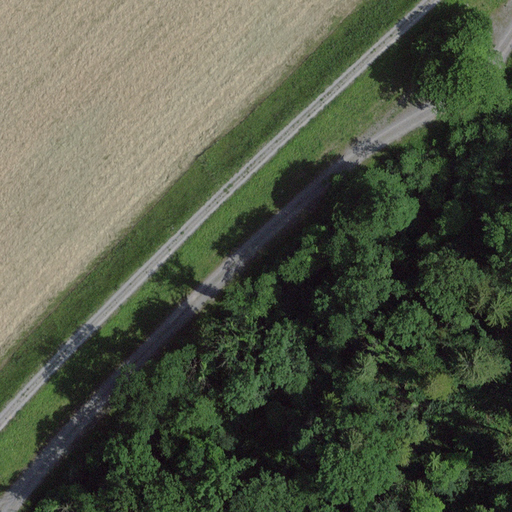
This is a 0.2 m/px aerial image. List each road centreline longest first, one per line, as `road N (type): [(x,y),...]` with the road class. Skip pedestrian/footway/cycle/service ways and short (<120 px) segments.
road 1 (track): [(6,511),(222,273),(511,13)]
road 2 (track): [(436,0),(190,230),(0,428)]
